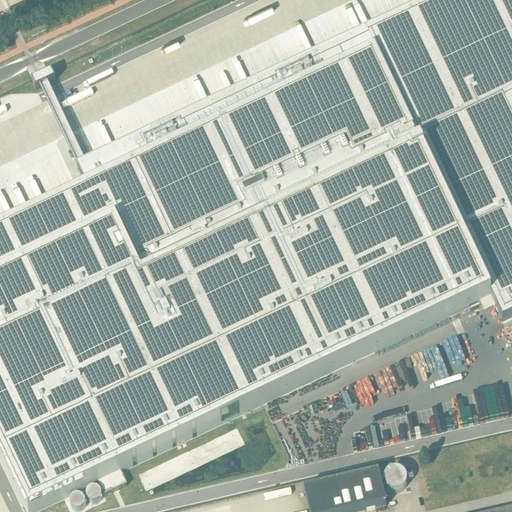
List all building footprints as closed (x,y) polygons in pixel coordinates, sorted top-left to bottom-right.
[(86,189),(0,229),(0,455),(26,511),(39,511),(100,483),(107,496),(116,492),(127,487),(121,474),(221,426),(491,299),(502,323),(511,318),(511,108),(511,107),(511,0),(438,0),(372,31),(78,171),(86,189)] [(51,74),(32,83),(36,91),(55,82),(51,74)] [(20,91),(0,98),(0,112),(24,103),(20,91)] [(407,485),(407,483),(407,481),(406,479),(405,477),(404,476),(403,474),(401,473),(399,472),(397,472),(395,471),(393,472),(391,472),(390,473),(388,474),(387,476),(385,477),(385,479),(384,481),(384,483),(384,485),(385,487),(385,489),(387,490),(388,492),(390,493),(391,494),(393,494),(395,494),(397,494),(399,494),(401,493),(403,492),(404,490),(405,489),(406,487),(407,485)] [(378,475),(304,492),(308,511),(363,511),(386,507),(378,475)] [(86,497),(86,498),(86,499),(86,500),(87,501),(87,502),(88,502),(88,503),(89,503),(89,504),(90,504),(91,505),(92,505),(93,505),(94,505),(95,505),(96,505),(97,505),(97,504),(98,504),(99,503),(100,503),(100,502),(101,502),(101,501),(101,500),(102,499),(102,498),(102,497),(102,496),(101,495),(101,494),(101,493),(100,493),(100,492),(99,491),(98,491),(98,490),(97,490),(96,490),(95,489),(94,489),(93,489),(92,490),(91,490),(90,490),(90,491),(89,491),(88,492),(87,493),(87,494),(86,494),(86,495),(86,496),(86,497)] [(70,505),(70,506),(70,507),(70,508),(71,508),(71,509),(71,510),(72,510),(72,511),(73,511),(74,511),(81,511),(82,511),(83,511),(83,510),(84,510),(84,509),(85,509),(85,508),(85,507),(85,506),(85,505),(85,504),(85,503),(85,502),(84,502),(84,501),(84,500),(83,500),(82,499),(81,498),(80,498),(79,498),(78,498),(77,498),(76,498),(75,498),(74,498),(74,499),(73,499),(73,500),(72,500),(72,501),(71,501),(71,502),(70,503),(70,504),(70,505)]
